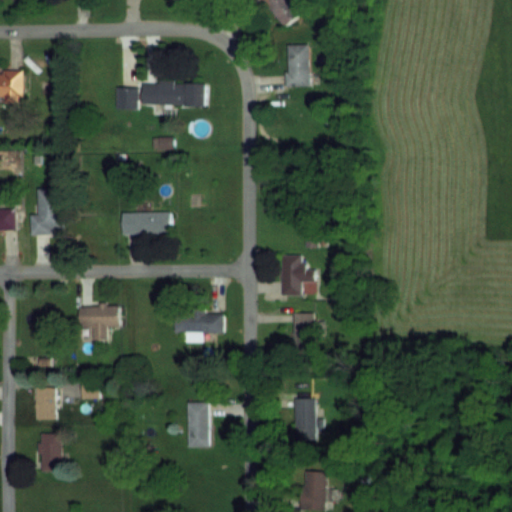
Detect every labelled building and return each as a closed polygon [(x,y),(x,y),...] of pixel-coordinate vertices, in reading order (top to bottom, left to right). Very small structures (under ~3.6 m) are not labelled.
[(292,0),(266,0),(285,27),(302,14),(292,0)] [(288,84),(310,84),(310,43),(288,43),(288,84)] [(206,105),(207,82),(144,80),(143,104),(206,105)] [(138,108),(138,86),(118,86),(118,108),(138,108)] [(32,214),(32,232),(63,232),(63,187),(39,187),(39,214),(32,214)] [(124,232),(171,232),(171,212),(124,212),(124,232)] [(315,294),(315,264),(304,264),(304,254),(284,254),(284,294),(315,294)] [(80,305),(80,327),(93,327),(94,338),(108,338),(108,326),(121,326),(121,305),(80,305)] [(176,331),(190,331),(190,332),(224,334),(225,312),(176,310),(176,331)] [(295,352),(316,352),(316,312),(295,312),(295,352)] [(83,397),(100,397),(100,382),(83,382),(83,397)] [(37,418),(57,418),(57,387),(37,387),(37,418)] [(296,438),(316,438),(316,397),(296,397),(296,438)] [(210,400),(189,400),(189,446),(210,446),(210,400)] [(41,470),(63,470),(63,432),(41,432),(41,470)] [(325,511),(327,472),(304,471),(303,510),(325,511)]
